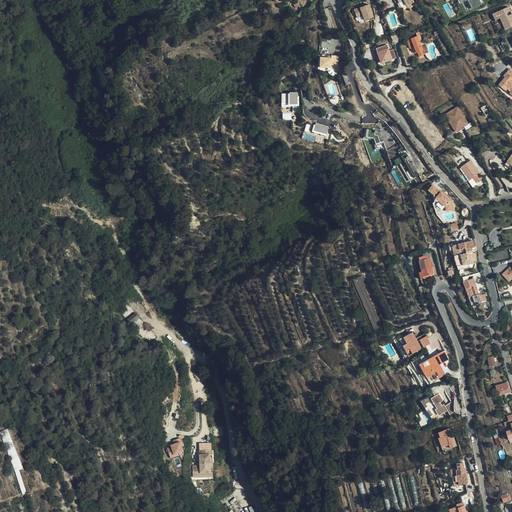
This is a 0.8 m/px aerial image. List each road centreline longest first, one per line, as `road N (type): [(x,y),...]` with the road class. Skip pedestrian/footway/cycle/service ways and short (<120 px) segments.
road 1 (tertiary): [(488,511),(458,345),(435,293),(448,286),(469,320),(490,320)]
road 2 (residential): [(262,511),(234,462),(212,367),(158,327),(134,277)]
road 3 (residential): [(477,210),(365,83),(333,0)]
road 4 (unknown): [(356,58),(348,69),(366,116),(309,103)]
